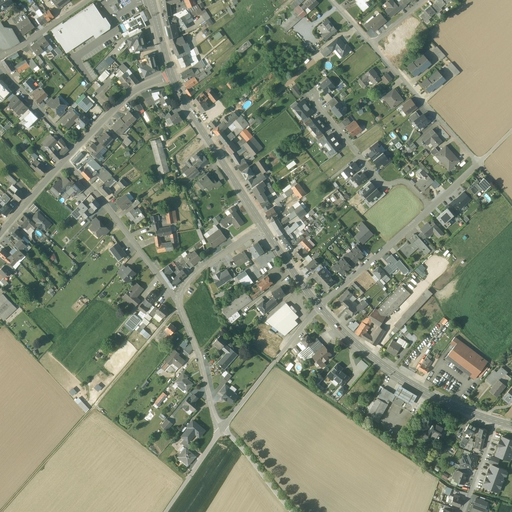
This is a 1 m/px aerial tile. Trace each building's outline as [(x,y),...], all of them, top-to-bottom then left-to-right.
[(0,0),(0,6),(2,9),(3,9),(4,9),(5,9),(6,9),(6,8),(6,7),(6,6),(12,2),(10,0),(0,0)] [(52,0),(59,9),(69,1),(68,0),(52,0)] [(161,0),(163,10),(164,10),(171,9),(170,5),(169,0),(161,0)] [(184,0),(181,1),(170,5),(171,9),(171,15),(186,9),(188,8),(184,0)] [(184,0),(188,8),(196,5),(195,3),(193,0),(184,0)] [(315,0),(309,0),(306,4),(308,7),(311,10),(318,3),(315,0)] [(354,0),(357,3),(356,4),(363,12),(367,8),(369,6),(366,3),(368,0),(354,0)] [(396,5),(391,0),(389,0),(384,4),(388,8),(385,11),(391,18),(400,10),(396,5)] [(436,0),(435,2),(435,3),(440,8),(445,4),(445,5),(449,2),(451,0),(436,0)] [(440,8),(435,3),(433,5),(439,12),(442,10),(440,8)] [(60,42),(67,52),(94,34),(96,37),(110,29),(111,25),(105,17),(103,19),(93,4),(63,25),(62,23),(52,30),(55,34),(53,35),(58,43),(60,42)] [(188,8),(186,9),(188,13),(192,19),(200,14),(201,15),(204,13),(201,9),(198,4),(196,5),(188,8)] [(439,12),(433,5),(430,7),(435,12),(435,13),(436,14),(439,12)] [(430,6),(425,10),(425,11),(420,16),(425,22),(431,17),(430,17),(435,13),(435,12),(430,7),(430,6)] [(186,9),(171,15),(172,17),(175,16),(176,20),(177,20),(183,16),(184,16),(188,13),(186,9)] [(45,13),(43,15),(48,21),(54,17),(51,14),(49,10),(45,13)] [(210,18),(206,12),(204,13),(201,15),(205,21),(210,18)] [(296,12),(280,26),(285,32),(301,18),(296,12)] [(188,13),(184,16),(188,23),(193,20),(192,19),(188,13)] [(368,22),(368,23),(372,27),(375,31),(386,22),(379,13),(374,18),(373,16),(367,22),(368,22)] [(22,15),(19,18),(19,17),(17,19),(16,17),(12,19),(15,23),(17,25),(24,19),(25,21),(28,19),(25,14),(22,16),(22,15)] [(48,21),(43,15),(41,16),(35,20),(38,24),(39,23),(42,26),(48,21)] [(171,15),(164,18),(166,26),(169,37),(177,33),(176,28),(175,24),(177,23),(176,20),(175,16),(172,17),(171,15)] [(133,20),(129,22),(129,23),(132,27),(130,28),(131,29),(127,32),(128,35),(141,29),(146,26),(141,16),(133,20)] [(183,16),(177,20),(179,22),(184,30),(190,26),(188,23),(184,16),(183,16)] [(210,18),(205,21),(209,27),(214,23),(210,18)] [(17,25),(16,25),(23,35),(31,29),(29,27),(32,25),(28,19),(25,21),(24,19),(17,25)] [(330,23),(327,19),(321,24),(326,31),(323,34),(321,36),(324,40),(335,31),(329,24),(330,23)] [(4,27),(1,22),(0,22),(0,30),(2,35),(12,28),(4,27)] [(326,31),(321,24),(318,27),(323,34),(326,31)] [(401,27),(389,38),(397,47),(409,35),(401,27)] [(2,35),(0,30),(0,48),(4,50),(11,48),(20,43),(12,28),(2,35)] [(128,35),(130,38),(142,32),(141,29),(128,35)] [(202,36),(204,38),(211,33),(209,31),(207,32),(205,29),(202,31),(204,34),(202,36)] [(130,38),(125,40),(118,48),(120,50),(126,44),(129,43),(132,48),(133,52),(139,50),(146,48),(142,33),(142,32),(130,38)] [(213,37),(216,41),(222,36),(219,32),(213,37)] [(49,44),(44,37),(37,42),(42,49),(49,44)] [(176,40),(171,42),(176,56),(182,53),(181,51),(179,46),(185,43),(182,37),(176,40)] [(338,37),(327,46),(331,51),(332,52),(336,48),(343,56),(351,50),(347,44),(345,46),(338,37)] [(248,40),(237,50),(240,54),(252,44),(248,40)] [(42,49),(37,42),(31,47),(38,55),(41,53),(40,52),(43,49),(42,49)] [(185,43),(179,46),(181,51),(182,51),(182,50),(189,47),(187,42),(185,43)] [(49,44),(42,49),(43,49),(44,50),(46,53),(49,50),(52,48),(49,44)] [(327,46),(321,52),(325,57),(331,51),(327,46)] [(436,46),(432,50),(441,60),(445,56),(436,46)] [(182,51),(181,51),(182,53),(176,56),(178,59),(187,55),(191,53),(190,52),(191,51),(189,47),(182,50),(182,51)] [(196,47),(191,51),(190,52),(191,53),(187,55),(189,59),(191,63),(192,63),(192,61),(197,59),(195,55),(199,54),(196,47)] [(315,51),(311,47),(307,51),(311,55),(315,51)] [(423,54),(413,63),(413,62),(406,68),(414,76),(423,69),(431,63),(423,54)] [(12,55),(1,61),(4,65),(10,62),(11,61),(11,60),(13,58),(12,55)] [(152,56),(146,58),(148,64),(153,73),(158,71),(154,55),(152,56)] [(187,55),(178,59),(182,67),(190,63),(191,63),(189,59),(187,55)] [(109,56),(105,61),(110,65),(114,60),(109,56)] [(221,66),(223,68),(232,60),(230,58),(221,66)] [(37,66),(32,59),(27,62),(28,64),(30,66),(32,70),(37,66)] [(198,62),(193,66),(192,67),(188,69),(192,75),(193,74),(194,77),(199,74),(199,73),(197,70),(203,67),(199,61),(198,62)] [(10,62),(4,65),(9,73),(14,70),(15,69),(10,62)] [(460,72),(451,62),(446,66),(455,76),(460,72)] [(28,64),(24,67),(21,63),(15,67),(16,69),(15,69),(17,71),(19,73),(30,66),(28,64)] [(46,66),(44,67),(48,72),(51,70),(50,70),(53,68),(49,63),(46,66)] [(129,69),(123,63),(118,67),(124,73),(129,69)] [(141,68),(140,68),(142,72),(145,77),(153,73),(148,64),(144,66),(141,68)] [(206,68),(203,70),(203,71),(199,74),(203,79),(211,73),(206,68)] [(380,79),(374,72),(374,71),(372,68),(365,74),(362,77),(357,80),(363,87),(367,83),(370,80),(374,84),(376,82),(380,79)] [(106,69),(98,78),(102,82),(110,74),(106,69)] [(188,69),(181,73),(184,79),(192,75),(188,69)] [(437,71),(428,79),(427,78),(421,84),(428,92),(437,85),(438,86),(445,79),(437,71)] [(127,77),(124,73),(119,79),(122,83),(126,88),(131,84),(126,78),(127,77)] [(139,82),(132,73),(127,77),(126,78),(131,84),(133,86),(139,82)] [(387,73),(381,78),(386,84),(391,79),(387,73)] [(194,77),(198,82),(203,79),(199,74),(194,77)] [(194,77),(184,85),(187,90),(189,88),(198,82),(194,77)] [(31,82),(28,79),(23,83),(26,86),(25,87),(27,89),(28,89),(30,91),(35,88),(36,87),(35,87),(33,84),(33,82),(31,82)] [(328,79),(320,85),(327,93),(328,91),(329,92),(333,89),(332,88),(334,86),(328,79)] [(0,100),(2,102),(11,92),(7,87),(8,86),(2,80),(1,81),(0,80),(0,100)] [(41,81),(35,87),(36,87),(35,88),(37,90),(38,89),(41,87),(43,84),(41,81)] [(296,84),(290,89),(297,96),(300,94),(297,91),(300,89),(296,84)] [(205,93),(213,102),(218,98),(216,95),(210,88),(205,93)] [(164,89),(151,91),(151,89),(148,90),(148,91),(154,101),(159,98),(161,100),(160,100),(164,107),(172,103),(167,93),(166,93),(164,89)] [(387,94),(385,96),(385,97),(393,108),(403,100),(394,89),(387,94)] [(43,90),(40,92),(35,97),(39,102),(47,95),(43,90)] [(154,101),(148,91),(142,94),(148,105),(154,102),(154,101)] [(385,92),(378,97),(381,100),(385,97),(385,96),(387,94),(385,92)] [(203,93),(193,101),(198,107),(204,102),(208,99),(203,93)] [(327,102),(332,98),(328,93),(323,97),(327,102)] [(12,102),(9,105),(14,109),(22,102),(17,97),(12,102)] [(54,100),(49,105),(54,110),(62,101),(57,97),(54,100)] [(93,104),(85,97),(78,104),(86,112),(93,104)] [(338,103),(334,97),(332,98),(327,102),(332,108),(338,103)] [(409,99),(402,104),(404,107),(411,102),(409,99)] [(298,104),(294,107),(295,108),(299,113),(308,106),(303,100),(298,104)] [(62,101),(54,110),(59,115),(59,114),(63,110),(67,106),(62,101)] [(143,108),(139,101),(133,105),(137,111),(143,108)] [(404,107),(402,108),(407,114),(416,107),(412,101),(411,102),(404,107)] [(22,102),(14,109),(19,115),(21,112),(26,107),(22,102)] [(198,107),(197,108),(202,113),(207,109),(208,108),(206,106),(204,102),(198,107)] [(343,107),(339,102),(332,108),(331,109),(338,118),(342,114),(345,114),(345,111),(346,111),(346,110),(346,107),(343,107)] [(402,104),(398,108),(404,116),(407,114),(402,108),(404,107),(402,104)] [(308,106),(299,113),(303,118),(303,119),(308,116),(313,111),(308,106)] [(72,110),(61,121),(68,128),(73,122),(74,122),(76,121),(79,117),(76,114),(72,110)] [(31,111),(23,118),(27,121),(26,122),(27,122),(24,125),(28,128),(38,118),(31,111)] [(129,111),(127,113),(122,119),(125,123),(128,126),(136,118),(133,115),(129,111)] [(416,111),(409,117),(413,122),(414,121),(420,117),(416,111)] [(234,112),(229,116),(228,115),(220,121),(226,128),(233,122),(237,118),(238,117),(234,112)] [(178,113),(170,118),(173,123),(174,124),(182,119),(178,113)] [(89,120),(82,114),(79,117),(76,121),(80,125),(80,126),(81,127),(83,127),(84,126),(84,125),(89,120)] [(420,117),(414,121),(420,128),(422,126),(423,127),(426,125),(425,124),(428,121),(423,114),(420,117)] [(238,117),(237,118),(233,122),(238,128),(241,131),(245,128),(248,125),(247,123),(241,115),(238,117)] [(347,117),(342,121),(345,126),(351,121),(347,117)] [(125,123),(122,119),(120,118),(116,123),(124,131),(128,126),(125,123)] [(247,123),(248,125),(250,126),(256,122),(253,118),(247,123)] [(310,118),(304,123),(307,126),(309,125),(308,124),(312,121),(310,118)] [(309,125),(313,130),(321,123),(316,118),(312,121),(308,124),(309,125)] [(216,124),(212,127),(214,129),(213,130),(217,135),(222,131),(226,128),(220,121),(216,124)] [(355,122),(347,128),(353,136),(357,133),(360,131),(357,127),(358,126),(355,122)] [(124,131),(116,123),(111,127),(119,135),(124,131)] [(317,135),(318,136),(322,133),(326,129),(321,123),(313,130),(317,135)] [(238,128),(228,137),(231,140),(235,145),(242,139),(238,134),(241,131),(238,128)] [(253,137),(245,128),(241,131),(238,134),(242,139),(243,138),(246,142),(250,140),(253,137)] [(436,133),(432,129),(422,139),(426,143),(429,140),(435,147),(442,141),(437,136),(435,134),(436,133)] [(228,137),(222,131),(217,135),(219,138),(225,145),(231,140),(228,137)] [(110,136),(106,132),(102,137),(101,136),(98,139),(101,143),(105,147),(104,145),(107,143),(108,144),(113,139),(113,138),(110,136)] [(336,140),(331,134),(326,138),(321,142),(326,148),(336,140)] [(51,139),(52,137),(50,135),(42,143),(44,146),(51,139)] [(263,149),(253,137),(250,140),(259,152),(263,149)] [(242,139),(235,145),(237,149),(244,144),(246,142),(243,138),(242,139)] [(51,139),(44,146),(47,150),(48,151),(58,142),(58,141),(56,139),(53,142),(51,139)] [(168,170),(160,139),(150,142),(158,172),(168,170)] [(225,145),(223,146),(229,154),(234,151),(237,149),(235,145),(231,140),(225,145)] [(259,152),(250,140),(246,142),(244,144),(249,150),(251,153),(253,156),(259,152)] [(341,147),(336,140),(326,148),(330,154),(335,151),(341,147)] [(377,142),(370,148),(372,151),(377,147),(378,147),(380,146),(377,142)] [(97,147),(95,149),(91,145),(88,149),(92,152),(91,153),(94,155),(98,159),(107,149),(105,147),(101,143),(97,147)] [(413,143),(408,147),(412,151),(417,147),(413,143)] [(59,153),(53,146),(48,151),(50,154),(57,161),(69,150),(64,144),(62,146),(64,148),(59,153)] [(244,144),(237,149),(234,151),(238,157),(249,150),(244,144)] [(439,152),(435,155),(449,170),(454,166),(459,161),(446,146),(439,152)] [(372,151),(368,154),(373,160),(382,153),(378,147),(377,147),(372,151)] [(435,147),(430,152),(434,156),(435,155),(439,152),(435,147)] [(204,156),(200,150),(193,156),(196,159),(197,161),(198,161),(204,156)] [(234,151),(229,154),(234,161),(239,158),(238,157),(234,151)] [(78,152),(70,160),(74,164),(75,164),(77,161),(83,156),(78,152)] [(251,153),(244,159),(247,163),(254,158),(253,156),(251,153)] [(339,153),(332,159),(334,161),(338,158),(338,159),(342,157),(339,153)] [(382,153),(373,160),(378,167),(382,163),(387,159),(386,158),(382,153)] [(209,161),(204,156),(198,161),(201,164),(203,166),(209,161)] [(391,160),(388,156),(386,158),(387,159),(382,163),(384,166),(391,160)] [(93,160),(90,157),(86,161),(93,168),(97,164),(93,160)] [(241,161),(239,158),(234,161),(236,163),(241,170),(248,165),(247,163),(244,159),(241,161)] [(269,169),(262,158),(256,162),(263,173),(269,169)] [(192,163),(189,159),(187,161),(185,163),(187,166),(181,170),(184,173),(189,168),(191,167),(194,165),(192,163)] [(296,164),(293,161),(286,166),(288,169),(296,164)] [(354,162),(349,166),(354,172),(359,168),(354,162)] [(35,169),(41,175),(47,168),(40,163),(38,166),(35,169)] [(82,166),(78,170),(81,173),(86,168),(83,165),(82,166)] [(189,168),(184,173),(188,178),(198,170),(196,168),(194,165),(191,167),(189,168)] [(349,166),(344,171),(349,176),(354,172),(349,166)] [(429,172),(423,166),(420,168),(422,170),(426,175),(429,172)] [(249,167),(241,172),(248,183),(253,180),(251,176),(254,175),(249,167)] [(86,168),(81,173),(88,180),(91,177),(93,175),(92,175),(86,168)] [(110,177),(101,168),(97,172),(99,174),(97,176),(104,183),(110,177)] [(426,175),(422,170),(417,175),(421,179),(416,183),(422,190),(428,185),(427,185),(432,181),(426,175)] [(359,176),(354,180),(359,186),(368,178),(363,172),(359,176)] [(207,173),(206,174),(204,173),(199,177),(201,178),(196,182),(203,189),(205,187),(208,190),(211,187),(212,187),(213,187),(213,186),(213,185),(216,182),(213,178),(212,179),(207,173)] [(253,180),(248,183),(252,189),(259,184),(266,178),(263,173),(253,180)] [(357,173),(350,179),(352,182),(354,180),(359,176),(357,173)] [(17,182),(9,175),(7,178),(14,185),(17,182)] [(64,176),(60,180),(65,184),(69,180),(64,176)] [(112,176),(104,184),(107,187),(115,180),(112,176)] [(75,182),(70,178),(69,180),(65,184),(67,186),(63,191),(65,193),(75,182)] [(477,179),(468,188),(475,194),(481,188),(484,192),(491,185),(484,178),(479,182),(477,179)] [(59,179),(50,189),(57,197),(63,191),(67,186),(65,184),(60,180),(59,179)] [(127,184),(122,179),(117,182),(121,186),(119,188),(121,190),(127,184)] [(435,188),(440,184),(436,179),(431,183),(435,188)] [(78,181),(72,186),(78,192),(84,187),(78,181)] [(363,187),(365,189),(371,183),(369,181),(363,187)] [(259,188),(253,191),(256,195),(271,186),(269,183),(265,185),(265,184),(261,186),(261,187),(259,188)] [(292,187),(291,188),(294,191),(299,198),(305,193),(298,183),(292,187)] [(366,198),(376,189),(371,183),(365,189),(362,192),(366,197),(366,198)] [(16,188),(12,184),(9,188),(15,193),(18,189),(16,188)] [(104,184),(98,189),(105,196),(111,191),(107,187),(104,184)] [(290,185),(283,190),(284,193),(291,188),(292,187),(290,185)] [(70,191),(68,193),(70,195),(74,192),(75,193),(76,192),(77,193),(77,194),(78,195),(85,189),(84,187),(78,192),(72,186),(69,190),(70,191)] [(271,186),(256,195),(259,200),(266,196),(274,191),(271,186)] [(119,188),(112,194),(114,196),(121,190),(119,188)] [(291,188),(284,193),(287,197),(294,191),(291,188)] [(24,194),(18,189),(15,193),(13,195),(19,200),(24,194)] [(376,189),(366,198),(371,203),(377,198),(381,194),(376,189),(377,189),(376,189)] [(66,192),(62,196),(68,202),(72,198),(68,193),(66,192)] [(381,194),(377,198),(379,200),(385,194),(383,192),(381,194)] [(471,199),(464,192),(454,201),(457,205),(461,208),(471,199)] [(280,197),(274,200),(276,204),(283,199),(287,197),(284,193),(280,196),(280,197)] [(126,195),(117,202),(121,208),(122,208),(126,204),(126,205),(127,204),(127,203),(128,202),(130,201),(126,195)] [(266,196),(259,200),(263,207),(266,212),(271,208),(268,204),(271,202),(270,200),(269,200),(266,196)] [(92,201),(89,204),(92,207),(94,210),(95,210),(100,205),(95,199),(92,201)] [(81,202),(76,208),(81,214),(87,209),(88,209),(83,204),(81,202)] [(0,210),(1,211),(6,215),(12,209),(6,204),(6,203),(3,206),(0,210)] [(38,208),(33,204),(30,209),(34,213),(38,208)] [(277,204),(273,207),(277,214),(281,212),(277,205),(277,204)] [(300,204),(294,209),(295,210),(294,211),(297,214),(299,217),(306,212),(300,204)] [(266,212),(265,212),(272,222),(278,219),(276,215),(277,214),(273,207),(271,208),(266,212)] [(76,208),(72,213),(77,219),(82,215),(81,214),(76,208)] [(138,215),(133,208),(126,214),(131,221),(133,219),(136,223),(144,217),(141,213),(138,215)] [(447,208),(437,217),(446,228),(451,224),(447,220),(450,218),(453,215),(450,212),(447,208)] [(87,209),(81,214),(82,215),(84,217),(85,218),(92,212),(89,209),(88,210),(87,209)] [(174,211),(166,212),(167,222),(176,221),(174,211)] [(239,216),(238,216),(234,211),(231,214),(231,213),(228,215),(228,216),(221,221),(225,227),(228,224),(229,225),(229,224),(228,222),(231,220),(236,228),(244,223),(239,216)] [(290,213),(279,221),(282,225),(297,214),(294,211),(290,213)] [(48,222),(38,213),(33,219),(37,223),(36,225),(40,229),(48,222)] [(30,220),(24,215),(18,222),(24,227),(28,222),(30,220)] [(154,225),(155,230),(160,229),(158,222),(159,221),(159,219),(158,215),(151,217),(152,219),(152,221),(153,225),(154,225)] [(93,224),(90,228),(99,237),(103,233),(107,228),(107,229),(98,220),(98,219),(93,224)] [(276,229),(281,226),(282,225),(279,221),(278,219),(272,222),(276,229)] [(299,225),(302,228),(306,225),(300,219),(296,222),(299,225)] [(356,236),(360,241),(362,243),(372,234),(362,222),(357,226),(362,231),(356,236)] [(443,233),(433,223),(431,225),(430,224),(430,225),(428,223),(421,229),(422,231),(427,236),(430,233),(431,234),(434,231),(439,236),(443,233)] [(289,228),(286,231),(287,233),(289,232),(290,233),(295,229),(296,228),(293,224),(289,228)] [(219,229),(216,225),(204,234),(207,238),(211,244),(213,247),(220,241),(221,242),(226,238),(219,229)] [(167,228),(155,230),(157,237),(167,234),(167,228)] [(20,232),(17,230),(13,234),(16,237),(15,238),(18,241),(17,242),(23,248),(26,245),(23,242),(24,240),(22,238),(24,236),(20,232)] [(284,232),(280,236),(285,243),(291,239),(287,233),(286,231),(284,232)] [(291,239),(285,243),(290,250),(296,245),(300,242),(305,238),(302,234),(300,236),(295,240),(295,241),(293,242),(291,239)] [(418,238),(415,241),(413,238),(413,239),(412,238),(399,249),(403,253),(407,250),(411,254),(418,247),(425,255),(430,250),(427,247),(421,240),(419,237),(418,238)] [(309,243),(305,238),(300,242),(305,248),(309,243)] [(164,244),(161,244),(160,243),(159,240),(155,241),(157,252),(165,251),(164,244)] [(23,248),(17,242),(15,245),(21,251),(23,248)] [(257,242),(246,249),(249,253),(251,252),(255,258),(260,255),(264,252),(257,242)] [(126,254),(117,243),(109,250),(113,256),(115,255),(118,260),(126,254)] [(435,250),(430,244),(427,247),(430,250),(432,253),(435,250)] [(360,250),(356,245),(356,246),(352,249),(360,259),(364,255),(360,250)] [(16,246),(10,253),(16,259),(23,253),(16,246)] [(8,253),(2,248),(0,250),(0,255),(4,259),(6,256),(8,254),(8,253)] [(299,249),(294,254),(299,260),(305,254),(302,250),(300,248),(299,249)] [(348,253),(347,253),(352,258),(356,263),(360,259),(352,249),(348,253)] [(201,258),(195,251),(191,254),(190,253),(186,256),(189,260),(193,264),(201,258)] [(243,251),(233,258),(238,266),(248,259),(247,257),(243,251)] [(347,252),(342,257),(343,258),(347,262),(352,258),(347,253),(348,253),(347,252)] [(397,261),(391,255),(386,260),(389,263),(387,264),(392,270),(389,273),(390,274),(398,267),(404,274),(408,270),(399,259),(397,261)] [(8,258),(6,256),(4,259),(8,262),(12,266),(15,262),(12,259),(10,260),(8,258)] [(315,258),(306,266),(310,271),(319,263),(315,258)] [(347,262),(343,258),(338,262),(346,271),(351,267),(347,262)] [(346,271),(338,262),(334,266),(338,270),(342,275),(346,271)] [(171,263),(169,265),(159,272),(165,279),(168,283),(171,287),(174,284),(171,280),(167,274),(173,270),(177,267),(175,263),(173,265),(171,263)] [(176,274),(182,269),(183,269),(180,264),(177,267),(173,270),(176,274)] [(387,264),(384,267),(389,273),(392,270),(387,264)] [(4,265),(0,269),(0,272),(5,277),(8,274),(9,275),(11,273),(9,270),(4,265)] [(123,266),(117,273),(120,276),(126,269),(123,266)] [(379,266),(373,272),(380,279),(381,278),(383,280),(387,276),(379,266)] [(120,276),(127,282),(128,281),(129,281),(130,280),(130,279),(135,273),(128,267),(126,269),(120,276)] [(317,272),(313,276),(317,281),(326,272),(322,268),(317,272)] [(182,269),(176,274),(177,276),(180,279),(186,275),(182,269)] [(227,272),(226,270),(218,275),(217,274),(212,276),(216,282),(215,282),(217,286),(231,278),(227,272)] [(326,272),(317,281),(321,285),(330,277),(326,272)] [(247,274),(239,280),(245,288),(253,282),(247,274)] [(177,276),(171,280),(174,284),(180,279),(177,276)] [(267,276),(258,282),(264,290),(273,284),(267,276)] [(330,277),(321,285),(325,289),(329,286),(334,281),(330,277)] [(250,288),(221,309),(224,314),(227,318),(237,311),(265,291),(264,290),(258,282),(255,285),(250,288)] [(364,293),(353,282),(351,285),(356,290),(355,290),(361,295),(364,293)] [(143,289),(136,283),(129,291),(124,297),(133,304),(137,298),(136,297),(143,289)] [(351,285),(346,290),(351,295),(351,294),(355,290),(356,290),(351,285)] [(401,286),(378,310),(375,308),(374,310),(385,317),(386,315),(388,316),(410,294),(401,286)] [(280,287),(272,293),(274,297),(277,300),(278,300),(286,295),(280,287)] [(351,295),(346,290),(338,300),(343,304),(351,295)] [(428,290),(402,317),(403,318),(407,320),(432,293),(428,290)] [(158,296),(152,291),(146,298),(149,300),(153,303),(158,296)] [(0,296),(0,317),(6,323),(19,311),(12,304),(3,294),(0,296)] [(351,295),(343,304),(346,307),(349,304),(351,303),(356,298),(351,294),(351,295)] [(262,297),(255,303),(258,306),(263,301),(265,300),(262,297)] [(274,297),(266,304),(263,301),(258,306),(264,314),(279,301),(278,300),(277,300),(274,297)] [(148,301),(145,299),(138,308),(141,311),(144,313),(153,303),(149,300),(148,301)] [(364,301),(361,302),(356,307),(358,309),(357,310),(359,311),(368,304),(366,302),(364,301)] [(21,309),(14,302),(12,304),(19,311),(21,309)] [(286,303),(266,321),(284,335),(298,323),(295,320),(298,317),(286,303)] [(351,303),(349,304),(346,307),(344,309),(352,316),(357,310),(358,309),(356,307),(351,303)] [(169,311),(162,305),(158,309),(156,313),(163,318),(169,311)] [(149,314),(152,317),(156,313),(158,309),(155,307),(149,314)] [(385,317),(374,310),(372,312),(372,321),(379,326),(385,317)] [(144,313),(141,311),(137,316),(141,320),(143,317),(146,314),(144,313)] [(237,311),(227,318),(230,321),(231,324),(240,316),(237,311)] [(149,314),(147,312),(146,314),(143,317),(148,322),(152,317),(149,314)] [(372,312),(364,321),(363,320),(362,322),(369,326),(372,321),(372,312)] [(125,324),(132,330),(141,320),(133,314),(125,324)] [(227,318),(224,314),(221,316),(226,324),(230,321),(227,318)] [(403,318),(391,330),(394,333),(407,320),(403,318)] [(348,327),(353,331),(359,324),(354,320),(348,327)] [(362,322),(355,333),(362,337),(364,333),(369,326),(362,322)] [(176,328),(170,323),(165,330),(171,334),(176,328)] [(404,324),(399,329),(403,333),(408,328),(404,324)] [(379,326),(372,337),(368,335),(365,339),(375,346),(385,330),(380,327),(379,326)] [(151,336),(143,330),(140,333),(148,340),(151,336)] [(171,334),(165,330),(162,333),(165,336),(163,339),(165,341),(171,334)] [(307,335),(305,337),(304,335),(301,337),(303,339),(301,341),(306,347),(308,345),(313,342),(312,341),(307,335)] [(223,339),(220,336),(218,338),(217,338),(216,339),(217,339),(212,345),(219,351),(221,349),(225,344),(226,343),(222,340),(223,339)] [(483,359),(454,337),(452,341),(456,344),(445,358),(470,376),(473,372),(477,375),(485,366),(483,364),(484,362),(481,360),(483,359)] [(312,357),(323,347),(315,339),(312,341),(313,342),(308,345),(306,347),(302,351),(299,354),(306,362),(312,357)] [(401,346),(392,341),(386,350),(395,356),(401,346)] [(225,344),(221,349),(223,351),(226,353),(217,363),(220,365),(219,366),(224,370),(230,364),(229,362),(236,354),(228,346),(225,344)] [(302,351),(296,345),(293,347),(299,354),(302,351)] [(323,347),(312,357),(316,362),(314,363),(317,367),(319,365),(323,362),(328,357),(331,354),(324,347),(323,347)] [(179,354),(175,350),(166,361),(170,365),(172,362),(179,368),(185,361),(178,355),(179,354)] [(424,365),(422,364),(418,369),(426,374),(429,368),(427,368),(432,361),(428,359),(426,362),(424,365)] [(349,377),(340,370),(342,368),(337,364),(327,375),(332,379),(333,377),(342,385),(349,377)] [(500,368),(497,372),(495,370),(486,381),(489,383),(493,386),(498,380),(499,381),(505,374),(506,373),(500,368)] [(193,383),(187,378),(188,377),(183,373),(176,381),(176,382),(179,384),(187,391),(193,383)] [(228,373),(224,378),(227,381),(232,375),(228,373)] [(505,374),(499,381),(505,386),(511,379),(505,374)] [(323,388),(318,383),(322,378),(320,376),(314,383),(321,390),(323,388)] [(493,386),(489,391),(496,397),(505,386),(499,381),(498,380),(493,386)] [(225,384),(219,391),(224,395),(228,389),(229,389),(230,388),(225,384)] [(343,385),(339,390),(341,392),(336,397),(339,399),(343,394),(347,390),(348,389),(343,385)] [(399,385),(393,395),(411,405),(416,396),(399,385)] [(394,393),(383,388),(377,398),(388,404),(390,401),(400,407),(404,401),(393,395),(394,393)] [(511,399),(511,389),(511,388),(503,398),(509,403),(511,399)] [(229,389),(228,389),(224,395),(222,397),(224,398),(224,397),(227,400),(226,400),(231,404),(237,396),(236,394),(235,392),(233,393),(229,389)] [(154,403),(158,407),(167,396),(163,393),(154,403)] [(194,395),(190,398),(189,397),(184,403),(185,404),(183,407),(187,410),(189,408),(193,411),(198,405),(194,402),(197,398),(194,395)] [(75,400),(86,412),(90,408),(78,397),(75,400)] [(388,404),(377,398),(367,415),(378,421),(388,404)] [(167,419),(161,426),(167,431),(172,424),(167,419)] [(189,428),(182,436),(184,438),(186,440),(187,441),(195,431),(200,435),(205,430),(193,420),(188,427),(189,428)] [(423,436),(425,437),(428,439),(429,437),(431,434),(441,439),(446,430),(434,422),(428,431),(426,430),(423,436)] [(476,428),(469,424),(464,431),(472,435),(474,431),(476,428)] [(486,429),(479,428),(478,433),(477,436),(484,438),(486,429)] [(484,438),(477,436),(477,439),(476,439),(475,442),(474,448),(482,449),(484,438)] [(511,452),(511,440),(502,437),(501,440),(499,440),(497,445),(499,445),(495,455),(509,460),(511,452)] [(191,446),(185,441),(186,440),(184,438),(181,443),(189,449),(191,446)] [(474,442),(468,440),(465,446),(464,448),(471,450),(472,447),(474,442)] [(195,456),(185,448),(178,457),(182,460),(183,459),(189,464),(195,456)] [(468,455),(467,459),(465,460),(462,459),(460,465),(466,467),(473,470),(477,458),(468,455)] [(499,459),(491,457),(489,463),(497,465),(499,459)] [(506,470),(491,465),(490,469),(488,469),(486,474),(487,474),(482,487),(498,492),(503,480),(502,479),(506,470)] [(467,474),(458,470),(457,472),(455,479),(454,480),(458,482),(463,484),(467,474)] [(448,502),(451,504),(459,507),(462,499),(456,497),(457,495),(454,494),(453,497),(451,496),(449,499),(447,499),(446,501),(448,502)] [(487,502),(476,498),(474,504),(485,508),(487,502)]
